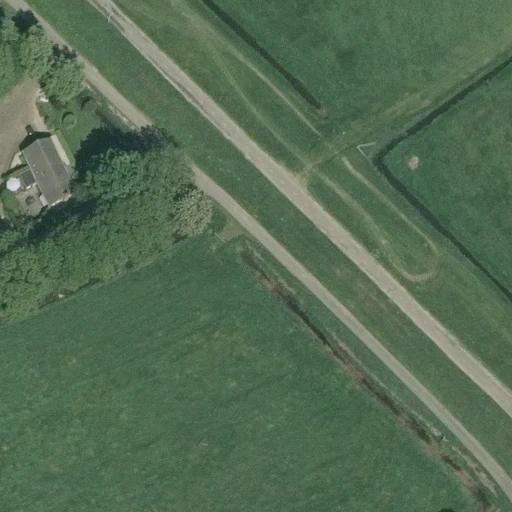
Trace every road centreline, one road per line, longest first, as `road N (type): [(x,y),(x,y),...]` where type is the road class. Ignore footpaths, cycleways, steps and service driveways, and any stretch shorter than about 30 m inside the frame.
road 1 (unclassified): [(13,0),(337,308),(511,492)]
road 2 (unclassified): [(511,408),(95,0)]
